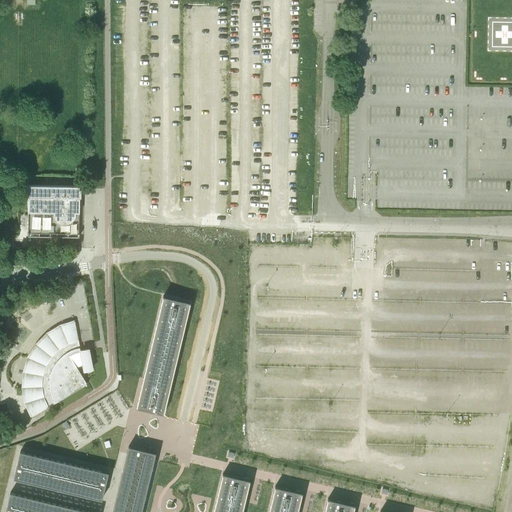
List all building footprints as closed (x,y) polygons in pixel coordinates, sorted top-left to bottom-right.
[(79,237),(79,211),(80,196),(71,196),(71,194),(72,194),(72,193),(73,193),(73,192),(74,192),(74,191),(74,190),(73,189),(73,188),(72,188),(71,188),(51,187),(51,186),(29,185),(28,211),(28,236),(79,237)] [(163,296),(136,407),(164,414),(190,302),(163,296)] [(233,296),(233,306),(245,306),(245,296),(233,296)] [(244,345),(245,313),(233,313),(232,344),(244,345)] [(33,417),(59,401),(87,384),(77,367),(82,365),(83,369),(93,368),(90,350),(81,352),(75,322),(72,322),(72,323),(63,325),(57,328),(58,328),(50,333),(50,332),(45,336),(39,343),(38,343),(35,347),(35,348),(30,356),(30,355),(27,361),(28,361),(25,370),(24,376),(24,385),(23,385),(24,391),(26,400),(25,400),(27,406),(28,405),(31,414),(33,417)] [(243,395),(244,347),(231,347),(230,395),(243,395)] [(141,511),(156,452),(129,446),(112,511),(141,511)] [(107,473),(19,452),(13,479),(101,500),(107,473)] [(223,473),(213,511),(242,511),(250,480),(223,473)] [(275,486),(268,511),(297,511),(302,492),(275,486)] [(88,511),(9,493),(4,511),(88,511)] [(328,498),(324,511),(353,511),(355,505),(328,498)]
